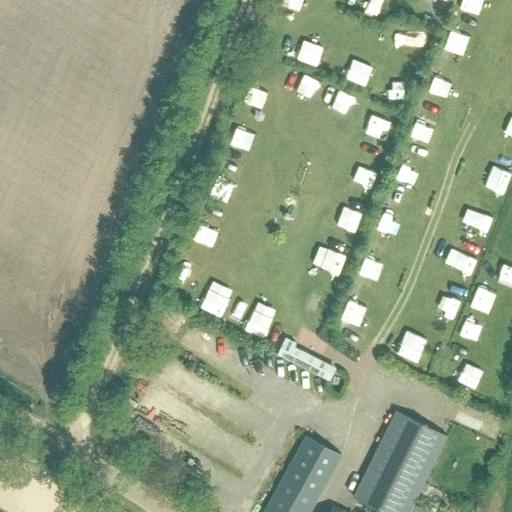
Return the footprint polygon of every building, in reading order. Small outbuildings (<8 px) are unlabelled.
[(476,21),(482,2),(474,0),(459,0),(455,15),(476,21)] [(328,13),(320,31),(337,38),(344,20),(328,13)] [(464,65),(470,48),(445,38),(439,55),(464,65)] [(378,54),(391,71),(408,59),(395,41),(378,54)] [(427,74),(423,89),(442,94),(446,80),(427,74)] [(258,104),(261,89),(241,84),(237,99),(258,104)] [(404,140),(416,143),(420,122),(408,119),(404,140)] [(234,176),(239,157),(218,152),(213,171),(234,176)] [(389,178),(383,194),(403,201),(409,185),(389,178)] [(457,214),(477,222),(482,209),(462,201),(457,214)] [(330,226),(351,230),(354,213),(333,209),(330,226)] [(387,250),(391,233),(369,228),(365,245),(387,250)] [(463,268),(467,245),(446,241),(442,264),(463,268)] [(335,275),(341,254),(322,248),(315,269),(335,275)] [(368,290),(376,272),(355,263),(347,281),(368,290)] [(213,278),(201,306),(218,313),(230,285),(213,278)] [(317,314),(324,301),(305,292),(299,305),(317,314)] [(352,330),(358,311),(338,304),(331,324),(352,330)] [(246,310),(238,329),(257,337),(265,317),(246,310)] [(183,341),(197,348),(203,336),(190,329),(183,341)] [(328,377),(335,363),(294,343),(296,341),(287,336),(279,352),(328,377)] [(201,358),(222,362),(225,349),(204,345),(201,358)] [(377,509),(382,511),(409,511),(447,436),(396,410),(352,497),(377,509)] [(238,467),(246,451),(207,431),(199,448),(238,467)] [(263,511),(310,511),(342,455),(306,435),(263,511)]
